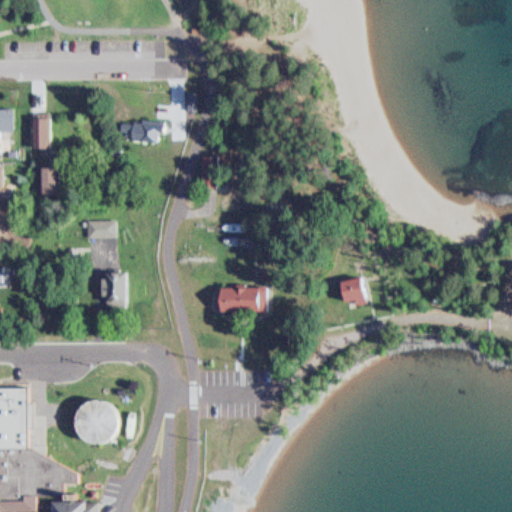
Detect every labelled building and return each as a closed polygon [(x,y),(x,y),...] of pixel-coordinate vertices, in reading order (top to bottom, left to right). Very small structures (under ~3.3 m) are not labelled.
[(197,24),(197,32),(210,32),(209,24),(197,24)] [(186,86),(185,104),(195,105),(196,87),(186,86)] [(0,102),(10,102),(11,124),(0,124),(0,102)] [(31,142),(47,142),(47,105),(36,105),(36,112),(31,112),(31,142)] [(39,146),(59,146),(59,109),(39,109),(39,146)] [(130,116),(118,115),(117,123),(127,124),(126,133),(138,134),(158,135),(160,114),(140,112),(140,117),(130,116)] [(199,150),(198,181),(213,182),(215,151),(199,150)] [(207,187),(227,187),(228,154),(207,154),(207,187)] [(39,159),(56,160),(55,191),(38,191),(39,159)] [(69,192),(69,166),(50,166),(50,192),(69,192)] [(85,212),(114,212),(114,231),(85,231),(85,212)] [(124,237),(124,219),(94,219),(94,237),(124,237)] [(0,283),(15,283),(15,264),(0,264),(0,283)] [(124,266),(125,299),(103,299),(102,292),(96,292),(96,273),(102,273),(102,266),(124,266)] [(337,273),(357,270),(362,300),(342,303),(337,273)] [(114,271),(114,306),(138,306),(138,271),(114,271)] [(360,306),(391,300),(387,276),(356,281),(360,306)] [(264,306),(264,280),(217,280),(217,285),(212,285),(212,306),(264,306)] [(0,511),(0,384),(49,384),(49,447),(98,482),(84,481),(84,493),(61,493),(54,493),(54,510),(21,510),(19,511),(0,511)] [(92,440),(123,443),(127,402),(97,398),(92,440)] [(61,493),(61,511),(109,511),(109,494),(61,493)]
